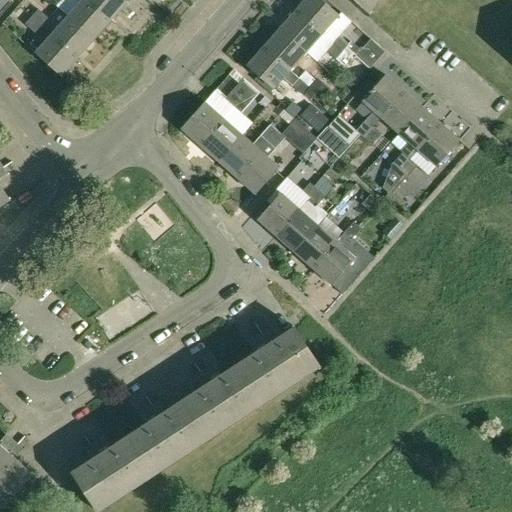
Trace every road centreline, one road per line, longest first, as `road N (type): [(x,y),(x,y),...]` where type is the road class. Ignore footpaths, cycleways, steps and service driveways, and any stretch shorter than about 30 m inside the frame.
road 1 (residential): [(0,363),(33,390),(64,391),(223,284),(234,266),(230,248),(128,128)]
road 2 (residential): [(487,134),(337,0)]
road 3 (residential): [(128,128),(240,0)]
